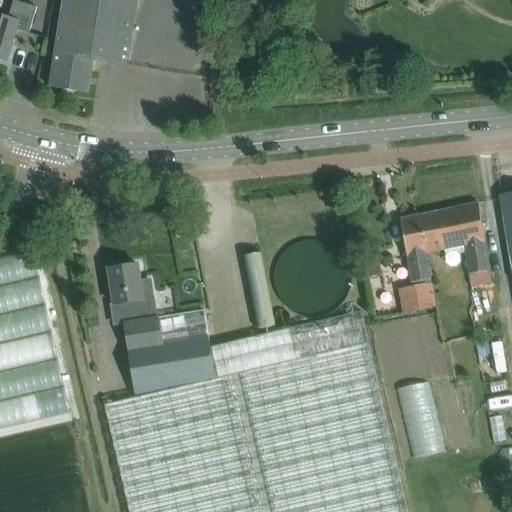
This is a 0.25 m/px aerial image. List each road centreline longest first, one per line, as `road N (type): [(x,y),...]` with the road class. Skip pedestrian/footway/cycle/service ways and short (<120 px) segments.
road 1 (tertiary): [(511,117),(118,152),(41,140)]
road 2 (unknown): [(56,169),(109,387)]
